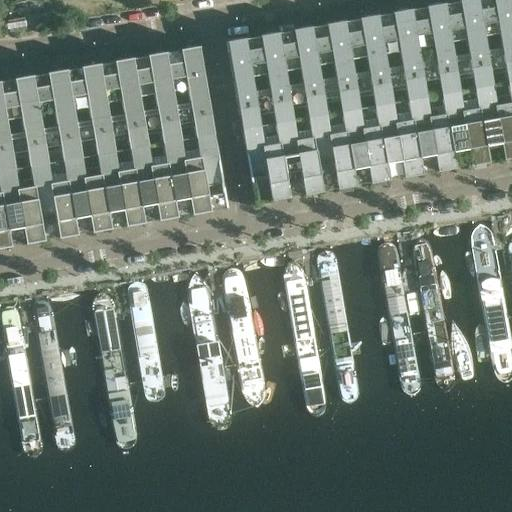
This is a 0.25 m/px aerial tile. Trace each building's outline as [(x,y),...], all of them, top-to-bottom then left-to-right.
[(475,93),(459,0),(426,6),(442,98),(475,93)] [(508,87),(493,0),(460,0),(459,0),(475,93),(508,87)] [(511,86),(511,0),(493,0),(508,87),(511,86)] [(442,98),(426,6),(393,12),(409,104),(442,98)] [(409,104),(393,12),(359,18),(375,110),(409,104)] [(26,26),(25,21),(24,17),(17,19),(7,20),(8,24),(6,24),(7,30),(9,29),(9,33),(26,30),(26,26)] [(375,110),(359,18),(326,24),(342,116),(375,110)] [(342,116),(326,24),(293,29),(309,122),(342,116)] [(309,122),(293,29),(260,35),(276,127),(309,122)] [(276,127),(260,35),(225,41),(226,42),(242,133),(276,127)] [(149,157),(165,154),(182,151),(198,148),(209,212),(228,208),(227,208),(199,47),(199,46),(179,49),(179,50),(166,53),(166,52),(146,55),(146,56),(133,58),(113,61),(113,62),(100,64),(100,63),(80,67),(80,68),(67,70),(66,69),(46,73),(47,74),(33,76),(33,75),(13,79),(14,79),(0,81),(0,182),(16,180),(32,177),(49,174),(65,171),(82,168),(99,165),(116,163),(132,160),(149,157)] [(511,158),(511,107),(508,87),(475,93),(488,163),(511,158)] [(488,163),(475,93),(442,98),(454,169),(488,163)] [(454,169),(442,98),(409,104),(421,174),(454,169)] [(421,174),(409,104),(375,110),(388,180),(404,178),(421,174)] [(388,180),(375,110),(342,116),(355,186),(388,180)] [(355,186),(342,116),(309,122),(322,192),(355,186)] [(322,192),(309,122),(276,127),(288,198),(322,192)] [(288,198),(276,127),(242,133),(254,203),(253,203),(253,204),(288,198)] [(209,212),(198,148),(182,151),(193,215),(209,212)] [(193,215),(182,151),(165,154),(176,218),(193,215)] [(176,218),(165,154),(149,157),(160,220),(176,218)] [(160,220),(149,157),(132,160),(143,223),(160,220)] [(143,223),(132,160),(116,163),(127,226),(143,223)] [(127,226),(116,163),(99,165),(110,229),(127,226)] [(110,229),(99,165),(82,168),(93,232),(110,229)] [(93,232),(82,168),(65,171),(76,235),(93,232)] [(76,235),(65,171),(49,174),(60,238),(76,235)] [(60,238),(49,174),(32,177),(43,241),(60,238)] [(43,241),(32,177),(16,180),(27,244),(43,241)] [(27,244),(16,180),(0,182),(0,188),(10,247),(27,244)] [(0,248),(10,247),(0,188),(0,248)] [(478,228),(478,230),(488,281),(488,283),(489,284),(490,285),(491,286),(492,286),(494,287),(495,287),(497,287),(498,286),(499,286),(500,285),(501,283),(502,282),(502,281),(502,279),(502,278),(492,227),(491,225),(490,224),(489,223),(488,222),(487,222),(486,221),(484,221),(483,221),(482,222),(481,223),(480,224),(479,226),(478,227),(478,228)] [(382,246),(382,247),(398,337),(398,339),(399,340),(400,341),(402,342),(403,342),(404,342),(406,342),(407,342),(409,342),(410,341),(411,340),(412,338),(413,337),(413,335),(413,334),(396,244),(396,243),(395,242),(394,241),(393,240),(392,239),(390,239),(389,239),(388,239),(386,239),(385,240),(384,241),(383,242),(382,243),(382,244),(382,246)] [(426,306),(426,305),(427,296),(426,257),(426,255),(425,254),(423,252),(422,251),(420,250),(419,250),(418,251),(416,252),(415,253),(415,255),(414,256),(414,258),(414,296),(417,307),(418,308),(418,309),(419,310),(420,310),(421,310),(423,310),(424,310),(424,309),(425,308),(426,307),(426,306)] [(320,270),(334,355),(335,356),(336,358),(338,359),(339,359),(340,360),(342,360),(344,360),(345,359),(347,359),(348,358),(349,357),(350,355),(351,354),(351,352),(336,267),(335,266),(335,264),(333,263),(332,261),(331,260),(329,260),(328,259),(326,259),(324,259),(323,261),(322,262),(321,263),(321,265),(320,267),(320,268),(320,270)] [(287,276),(300,356),(301,357),(302,358),(304,359),(305,360),(307,360),(309,360),(310,360),(312,360),(313,359),(315,359),(316,357),(317,356),(318,355),(319,353),(305,272),(304,270),(303,269),(302,267),(301,266),(299,265),(297,264),(296,263),(294,262),(292,264),(291,265),(289,267),(288,269),(287,271),(287,273),(287,276)] [(223,278),(223,280),(243,391),(243,393),(244,396),(245,398),(247,399),(248,401),(250,402),(252,404),(254,405),(256,405),(258,406),(260,405),(261,403),(263,402),(264,400),(265,398),(266,396),(266,394),(266,392),(266,389),(266,387),(246,276),(245,274),(244,273),(242,271),(241,269),(239,268),(237,267),(235,266),(233,265),(231,265),(229,266),(228,267),(226,268),(225,270),(224,272),(224,274),(223,276),(223,278)] [(128,290),(145,396),(146,398),(147,399),(149,401),(150,401),(152,402),(154,403),(155,403),(157,403),(159,402),(161,401),(162,400),(164,399),(165,398),(166,396),(166,394),(167,393),(148,286),(147,285),(145,284),(144,283),(142,282),(140,282),(139,282),(137,282),(135,282),(133,283),(132,284),(131,285),(129,286),(128,288),(128,290)] [(201,341),(210,340),(211,335),(211,331),(211,326),(211,322),(211,318),(211,313),(210,309),(209,304),(208,300),(206,296),(205,292),(203,288),(201,284),(199,288),(197,292),(196,296),(195,300),(195,305),(194,309),(194,313),(194,318),(195,322),(196,326),(197,330),(199,336),(201,341)] [(97,312),(97,314),(112,400),(112,401),(113,403),(114,404),(115,405),(117,406),(118,407),(120,407),(122,408),(123,407),(125,407),(127,406),(128,405),(129,404),(130,403),(131,401),(132,400),(132,398),(118,312),(118,311),(117,309),(116,308),(115,306),(113,305),(112,304),(110,304),(109,303),(107,303),(105,304),(103,304),(102,305),(100,306),(99,308),(98,309),(98,311),(97,312)] [(58,395),(51,324),(50,323),(50,322),(49,320),(48,319),(47,319),(46,318),(44,318),(43,318),(41,318),(40,319),(39,320),(38,321),(37,322),(37,323),(37,324),(37,326),(44,397),(45,398),(45,399),(46,400),(48,401),(49,402),(50,402),(52,402),(53,402),(54,401),(55,400),(56,399),(57,398),(57,397),(58,395)] [(33,387),(25,334),(25,332),(24,330),(22,327),(20,325),(19,323),(17,322),(13,319),(9,323),(8,325),(7,327),(6,330),(5,332),(5,335),(5,338),(14,390),(15,393),(17,395),(18,396),(22,397),(25,396),(28,396),(31,394),(32,393),(33,390),(33,387)]
